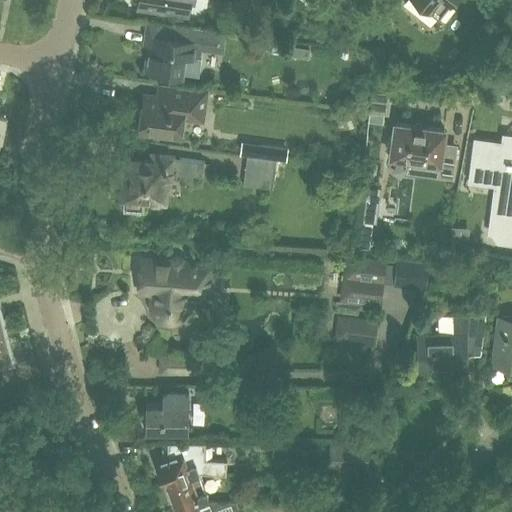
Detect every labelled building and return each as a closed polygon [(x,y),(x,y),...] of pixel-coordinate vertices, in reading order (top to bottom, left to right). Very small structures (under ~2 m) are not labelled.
[(139,0),(138,7),(188,15),(190,0),(139,0)] [(451,2),(452,0),(418,0),(430,9),(439,16),(450,2),(451,2)] [(144,41),(149,42),(146,68),(182,73),(182,72),(188,72),(191,69),(192,63),(190,58),(184,58),(185,54),(194,55),(196,41),(201,42),(203,27),(147,20),(144,41)] [(309,56),(310,47),(284,43),(283,52),(309,56)] [(159,82),(157,95),(145,93),(140,130),(180,135),(183,117),(191,118),(192,110),(204,111),(207,89),(159,82)] [(391,95),(371,92),(369,110),(389,113),(391,95)] [(387,137),(386,147),(389,150),(391,150),(391,154),(425,158),(423,173),(452,177),(456,147),(442,146),(444,128),(395,121),(393,134),(391,134),(387,137)] [(511,137),(506,136),(505,149),(498,148),(499,144),(478,141),(474,170),(484,172),(483,179),(499,181),(492,232),(493,233),(499,241),(511,242),(511,137)] [(205,160),(170,155),(154,153),(154,160),(126,158),(125,175),(122,175),(121,189),(124,190),(124,194),(127,194),(126,208),(142,209),(143,195),(164,197),(166,180),(168,180),(169,166),(178,167),(178,172),(203,175),(205,160)] [(276,159),(247,155),(244,184),(273,187),(276,159)] [(366,183),(359,243),(369,244),(372,219),(375,220),(379,184),(366,183)] [(343,252),(337,297),(340,298),(339,298),(352,300),(379,303),(382,280),(384,256),(343,252)] [(154,290),(154,302),(153,304),(154,307),(154,308),(155,311),(156,312),(157,314),(159,316),(161,318),(163,319),(165,319),(167,320),(169,320),(172,320),(174,319),(176,318),(178,317),(180,316),(182,314),(183,313),(184,311),(185,308),(185,306),(187,285),(209,287),(211,265),(184,262),(184,261),(183,260),(183,259),(182,258),(181,257),(180,256),(178,256),(176,256),(175,257),(174,257),(173,258),(173,259),(172,261),(172,262),(142,259),(140,289),(154,290)] [(384,256),(382,280),(392,281),(395,258),(384,256)] [(0,367),(13,365),(0,312),(0,367)] [(337,312),(335,334),(334,340),(376,345),(379,317),(337,312)] [(467,354),(481,354),(486,313),(453,314),(453,334),(419,335),(420,370),(467,369),(467,354)] [(511,365),(511,317),(499,316),(492,363),(511,365)] [(146,404),(146,430),(189,430),(189,391),(164,391),(164,404),(146,404)] [(350,432),(350,441),(375,440),(380,427),(380,426),(350,425),(350,432)] [(368,463),(376,440),(375,440),(350,441),(332,441),(332,476),(358,476),(358,462),(368,463)] [(164,458),(157,460),(165,484),(169,483),(199,472),(225,473),(226,460),(205,459),(205,442),(164,442),(164,458)] [(199,472),(169,483),(179,510),(209,499),(199,472)] [(209,499),(179,510),(179,511),(245,511),(242,503),(237,505),(235,500),(209,499)]
